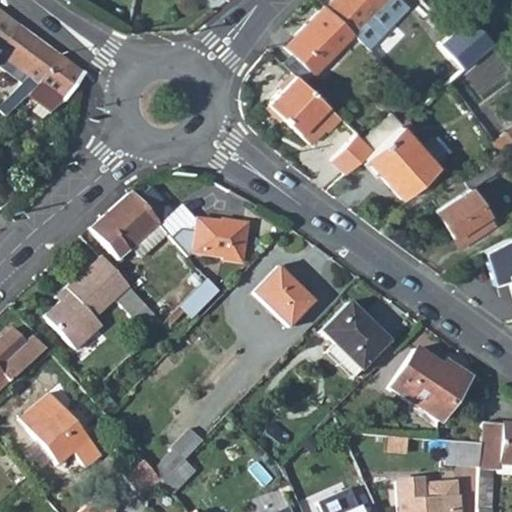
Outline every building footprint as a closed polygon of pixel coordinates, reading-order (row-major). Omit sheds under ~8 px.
[(405,5),(399,0),(329,0),(325,5),(352,32),(381,2),(395,16),(405,5)] [(381,2),(352,32),(366,46),(395,16),(381,2)] [(290,52),(311,73),(352,32),(325,5),(323,4),(282,45),(290,52)] [(0,45),(16,25),(0,12),(0,45)] [(469,20),(454,34),(475,54),(489,41),(469,20)] [(0,45),(0,55),(28,76),(0,103),(0,110),(4,116),(22,98),(27,94),(58,55),(16,25),(0,45)] [(460,67),(475,54),(454,34),(440,47),(460,67)] [(311,73),(290,52),(281,61),(293,73),(302,82),(311,73)] [(40,120),(58,101),(80,72),(58,55),(27,94),(35,100),(27,108),(40,120)] [(302,82),(293,73),(265,103),(307,142),(322,127),(326,130),(339,117),(302,82)] [(361,138),(371,148),(396,125),(399,122),(390,112),(361,138)] [(498,151),(500,150),(511,141),(511,123),(489,139),(498,151)] [(363,155),(400,195),(434,165),(396,125),(371,148),(363,155)] [(355,132),(329,159),(343,173),(363,155),(371,148),(361,138),(355,132)] [(460,246),(492,224),(467,187),(506,160),(500,150),(498,151),(431,198),(436,207),(433,209),(460,246)] [(169,213),(149,190),(136,201),(156,224),(169,213)] [(128,193),(88,229),(114,260),(129,248),(135,255),(162,231),(156,224),(136,201),(128,193)] [(228,222),(227,224),(195,220),(191,254),(224,257),(224,261),(240,263),(245,224),(228,222)] [(511,234),(485,249),(496,283),(511,278),(511,279),(511,234)] [(130,289),(99,256),(58,294),(64,301),(58,306),(43,320),(79,358),(107,332),(97,321),(118,301),(130,289)] [(310,301),(275,268),(250,294),(285,327),(310,301)] [(215,291),(206,281),(179,307),(189,317),(215,291)] [(147,308),(130,289),(118,301),(135,320),(147,308)] [(52,300),(58,306),(64,301),(58,294),(52,300)] [(318,331),(357,371),(358,371),(386,342),(346,303),(318,331)] [(30,336),(22,344),(9,330),(0,338),(0,387),(42,349),(30,336)] [(358,371),(365,378),(393,349),(386,342),(358,371)] [(435,423),(462,385),(413,350),(387,388),(435,423)] [(96,455),(45,394),(15,421),(53,467),(68,454),(81,468),(96,455)] [(511,462),(511,423),(482,422),(480,443),(479,466),(479,468),(497,469),(497,461),(511,462)] [(199,443),(188,433),(151,473),(160,484),(199,443)] [(445,440),(443,464),(479,466),(480,443),(445,440)] [(151,473),(141,460),(121,481),(139,498),(152,493),(160,484),(151,473)] [(497,469),(496,473),(511,473),(511,462),(497,461),(497,469)] [(478,474),(475,511),(488,511),(491,475),(478,474)] [(421,486),(420,479),(396,481),(397,511),(457,511),(456,498),(453,498),(452,485),(421,486)] [(355,511),(346,490),(316,504),(319,511),(355,511)] [(105,511),(94,497),(76,511),(105,511)]
